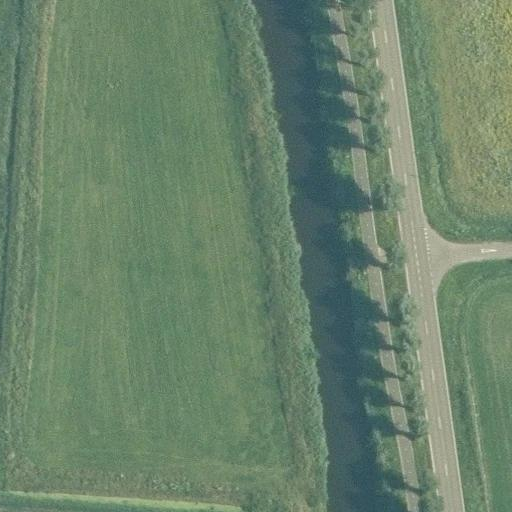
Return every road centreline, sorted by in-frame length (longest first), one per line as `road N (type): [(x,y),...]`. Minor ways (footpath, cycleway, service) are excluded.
road 1 (secondary): [(451,511),(415,252)]
road 2 (secondary): [(415,252),(380,0)]
